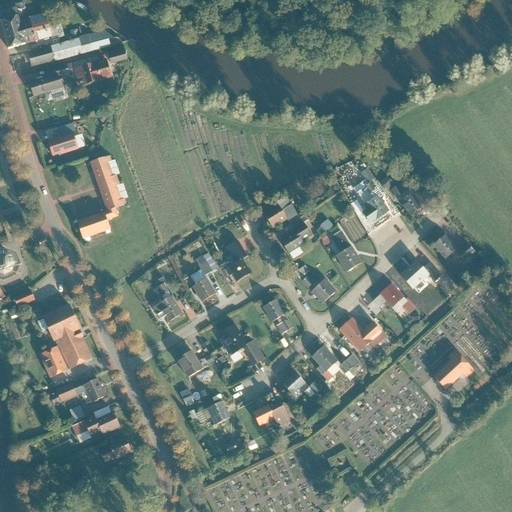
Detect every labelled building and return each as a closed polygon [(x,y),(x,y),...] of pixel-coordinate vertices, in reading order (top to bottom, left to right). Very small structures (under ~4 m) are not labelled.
[(18,17),(1,22),(9,53),(33,47),(32,44),(53,39),(52,34),(54,34),(48,14),(19,22),(18,17)] [(81,40),(29,53),(33,69),(112,49),(110,41),(83,48),(81,40)] [(125,50),(109,55),(112,66),(128,62),(125,50)] [(107,62),(88,66),(93,85),(112,80),(107,62)] [(68,66),(50,70),(52,79),(70,75),(68,66)] [(49,79),(30,84),(34,99),(64,91),(61,80),(50,82),(49,79)] [(76,132),(48,141),(54,158),(69,153),(69,151),(78,148),(76,140),(78,139),(76,132)] [(108,157),(87,165),(103,212),(75,222),(82,243),(114,232),(109,218),(127,212),(108,157)] [(356,187),(362,196),(374,189),(371,185),(377,182),(368,169),(363,172),(368,179),(356,187)] [(389,176),(383,183),(389,189),(396,182),(389,176)] [(424,207),(414,191),(401,200),(411,216),(424,207)] [(390,212),(378,195),(368,202),(371,207),(363,213),(371,224),(390,212)] [(288,220),(278,205),(264,214),(274,229),(288,220)] [(331,219),(318,228),(322,235),(335,226),(331,219)] [(295,233),(282,241),(290,254),(305,245),(301,239),(311,233),(305,223),(294,230),(295,233)] [(341,253),(336,257),(347,273),(363,263),(342,231),(331,238),(341,253)] [(241,239),(247,251),(256,246),(250,234),(241,239)] [(443,235),(433,244),(445,258),(456,249),(443,235)] [(460,251),(465,261),(479,255),(474,245),(460,251)] [(0,275),(10,274),(12,265),(5,256),(0,256),(0,275)] [(243,259),(230,267),(226,270),(230,277),(234,275),(238,282),(252,273),(243,259)] [(417,262),(405,273),(423,292),(434,282),(441,288),(446,283),(438,274),(434,278),(417,262)] [(301,278),(311,271),(307,265),(297,272),(301,278)] [(207,279),(193,288),(202,303),(217,294),(207,279)] [(337,291),(326,279),(312,291),(323,303),(337,291)] [(164,296),(171,293),(168,283),(160,286),(164,296)] [(404,297),(392,285),(373,303),(379,309),(386,302),(392,309),(404,297)] [(35,301),(31,291),(14,298),(18,308),(35,301)] [(183,315),(172,297),(154,308),(158,315),(162,312),(169,323),(183,315)] [(276,300),(263,307),(272,322),(285,315),(276,300)] [(71,304),(43,317),(56,344),(57,343),(81,332),(83,331),(71,304)] [(364,332),(352,319),(339,332),(362,355),(383,334),(373,324),(364,332)] [(235,325),(220,335),(225,344),(222,346),(229,357),(247,345),(235,325)] [(69,369),(93,358),(81,332),(57,343),(58,346),(69,369)] [(69,369),(58,346),(39,355),(50,378),(69,369)] [(338,361),(324,347),(312,358),(326,373),(338,361)] [(193,350),(177,359),(188,378),(204,369),(193,350)] [(474,370),(455,350),(447,357),(451,361),(434,376),(440,382),(446,389),(461,375),(463,373),(466,377),(474,370)] [(306,383),(296,373),(283,385),(293,395),(306,383)] [(106,396),(99,378),(84,384),(91,402),(106,396)] [(71,384),(57,390),(62,402),(76,395),(71,384)] [(281,400),(253,412),(259,426),(274,419),(277,426),(290,421),(281,400)] [(223,402),(208,409),(215,425),(231,418),(223,402)] [(83,405),(72,408),(75,420),(86,417),(83,405)] [(121,427),(114,412),(97,420),(103,432),(104,435),(121,427)] [(97,420),(95,415),(85,419),(92,437),(103,432),(97,420)] [(126,437),(109,444),(111,449),(115,459),(116,461),(132,454),(126,437)] [(231,452),(244,447),(241,440),(228,445),(231,452)] [(115,459),(111,449),(100,453),(104,463),(115,459)]
